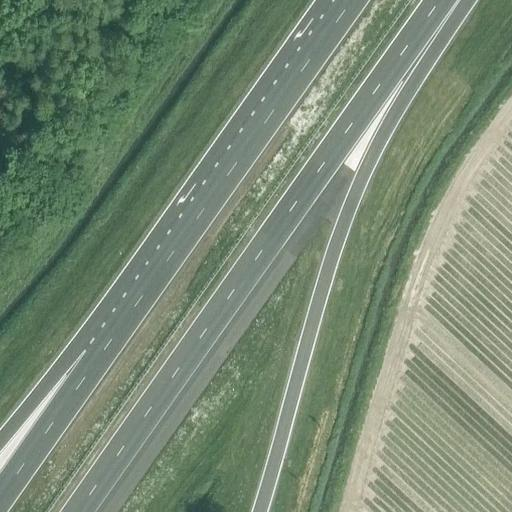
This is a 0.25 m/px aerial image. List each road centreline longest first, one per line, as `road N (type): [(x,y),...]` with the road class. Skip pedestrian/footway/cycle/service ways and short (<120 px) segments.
road 1 (motorway): [(77,511),(440,0)]
road 2 (motorway): [(287,414),(341,230),(389,118),(467,0)]
road 3 (motorway): [(353,0),(95,360)]
road 4 (motorway): [(95,360),(0,496)]
road 5 (motorway): [(95,360),(0,442)]
